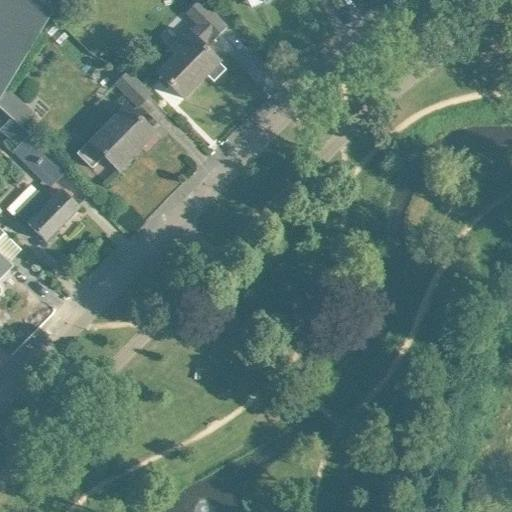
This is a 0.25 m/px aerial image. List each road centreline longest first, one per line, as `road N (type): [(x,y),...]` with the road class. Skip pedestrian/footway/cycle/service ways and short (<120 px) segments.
road 1 (residential): [(208,270),(379,105),(511,13)]
road 2 (residential): [(424,0),(343,59),(167,225)]
road 3 (residential): [(0,480),(208,270)]
road 4 (residential): [(167,225),(0,389)]
